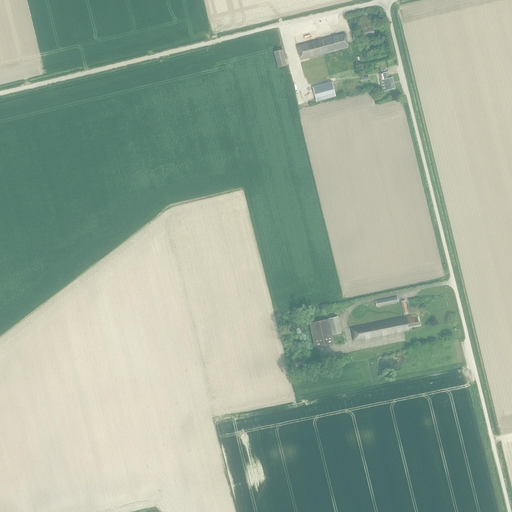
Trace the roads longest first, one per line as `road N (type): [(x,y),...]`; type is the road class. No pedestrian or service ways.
road 1 (unclassified): [(508,511),(385,0)]
road 2 (unclassified): [(0,92),(385,0)]
